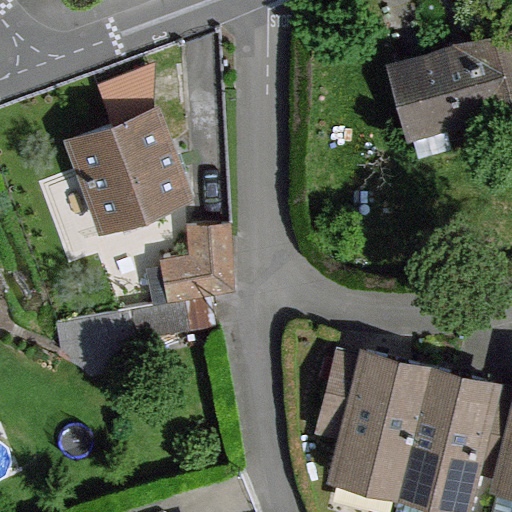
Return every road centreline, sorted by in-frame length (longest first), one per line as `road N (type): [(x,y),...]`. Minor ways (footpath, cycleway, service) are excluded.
road 1 (residential): [(266,282),(277,0)]
road 2 (residential): [(266,282),(373,309),(427,313),(511,297)]
road 3 (residential): [(50,72),(227,0)]
road 4 (residential): [(289,511),(278,485),(259,326)]
